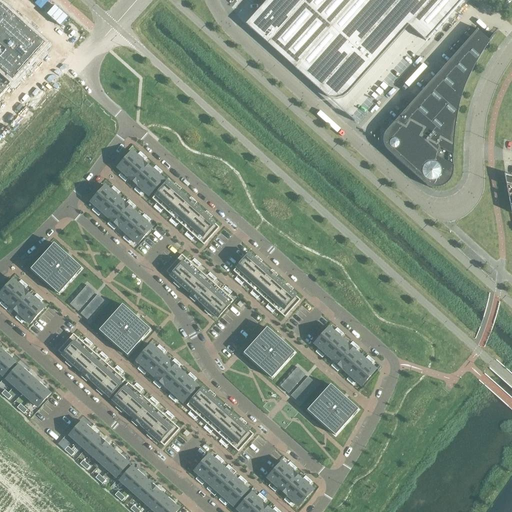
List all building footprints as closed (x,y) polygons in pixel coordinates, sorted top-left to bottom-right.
[(462,0),(267,0),(253,17),(252,18),(251,20),(250,21),(250,23),(250,25),(251,27),(251,29),(252,30),(254,32),(324,95),(330,98),(336,99),(343,98),(348,94),(409,26),(426,41),(462,0)] [(0,95),(45,45),(0,5),(0,95)] [(479,29),(478,29),(387,131),(384,135),(383,140),(384,146),(386,150),(391,155),(426,185),(428,186),(434,188),(441,187),(447,185),(451,181),(453,178),(454,154),(455,130),(458,110),(463,92),(468,80),(476,63),(485,48),(495,35),(494,34),(489,41),(478,31),(479,29)] [(133,167),(140,159),(132,152),(124,160),(133,167)] [(140,174),(148,166),(140,159),(133,167),(140,174)] [(125,175),(133,167),(124,160),(117,168),(125,175)] [(148,181),(155,173),(148,166),(140,174),(148,181)] [(140,174),(133,167),(125,175),(133,182),(140,174)] [(163,180),(155,173),(148,181),(156,188),(163,180)] [(141,189),(148,181),(140,174),(133,182),(141,189)] [(149,196),(156,188),(148,181),(141,189),(149,196)] [(160,206),(176,189),(168,182),(152,199),(160,206)] [(113,193),(105,186),(98,194),(106,201),(113,193)] [(168,213),(184,196),(176,189),(160,206),(168,213)] [(114,208),(121,200),(113,193),(106,201),(114,208)] [(106,201),(98,194),(90,202),(98,209),(106,201)] [(176,220),(191,203),(184,196),(168,213),(176,220)] [(129,207),(121,200),(114,208),(121,215),(129,207)] [(106,216),(114,208),(106,201),(98,209),(106,216)] [(184,227),(199,210),(191,203),(176,220),(184,227)] [(129,222),(136,214),(129,207),(121,215),(129,222)] [(114,223),(121,215),(114,208),(106,216),(114,223)] [(191,234),(207,217),(199,210),(184,227),(191,234)] [(137,229),(144,221),(136,214),(129,222),(137,229)] [(122,230),(129,222),(121,215),(114,223),(122,230)] [(212,227),(215,224),(207,217),(191,234),(200,241),(202,238),(205,235),(207,233),(210,230),(212,227)] [(145,236),(152,228),(144,221),(137,229),(145,236)] [(137,229),(129,222),(122,230),(130,237),(137,229)] [(145,236),(137,229),(130,237),(138,244),(145,236)] [(54,244),(31,270),(59,294),(82,269),(54,244)] [(241,279),(257,261),(249,254),(233,271),(241,279)] [(179,283),(194,266),(186,258),(183,261),(181,264),(178,267),(175,270),(173,273),(170,276),(179,283)] [(249,286),(265,268),(257,261),(241,279),(249,286)] [(186,290),(202,273),(194,266),(179,283),(186,290)] [(257,292),(272,275),(265,268),(249,286),(257,292)] [(194,297),(210,280),(202,273),(186,290),(194,297)] [(265,299),(280,282),(272,275),(257,292),(265,299)] [(13,280),(5,288),(13,295),(21,287),(13,280)] [(202,304),(217,287),(210,280),(194,297),(202,304)] [(272,306),(288,289),(280,282),(265,299),(272,306)] [(28,294),(21,287),(13,295),(21,302),(28,294)] [(210,311),(225,293),(217,287),(202,304),(210,311)] [(5,288),(0,293),(0,297),(6,303),(13,295),(5,288)] [(296,297),(296,296),(288,289),(272,306),(281,314),(283,311),(286,308),(288,305),(291,302),(293,299),(296,297)] [(218,318),(233,301),(225,293),(210,311),(218,318)] [(36,301),(28,294),(21,302),(29,309),(36,301)] [(13,295),(6,303),(14,310),(21,302),(13,295)] [(29,309),(37,316),(44,308),(36,301),(29,309)] [(21,302),(14,310),(22,317),(29,309),(21,302)] [(127,356),(150,330),(123,305),(100,331),(127,356)] [(29,309),(22,317),(30,324),(37,316),(29,309)] [(267,328),(244,354),(272,379),(295,353),(267,328)] [(330,343),(337,335),(329,328),(321,336),(330,343)] [(337,350),(345,342),(337,335),(330,343),(337,350)] [(322,351),(330,343),(321,336),(314,344),(322,351)] [(65,352),(62,355),(70,362),(86,345),(78,338),(75,341),(72,343),(70,346),(67,349),(65,352)] [(345,357),(352,349),(345,342),(337,350),(345,357)] [(337,350),(330,343),(322,351),(330,358),(337,350)] [(86,345),(70,362),(78,369),(94,352),(86,345)] [(159,352),(151,345),(143,353),(151,360),(159,352)] [(360,356),(352,349),(345,357),(353,364),(360,356)] [(338,365),(345,357),(337,350),(330,358),(338,365)] [(94,352),(78,369),(86,376),(101,359),(94,352)] [(166,359),(159,352),(151,360),(159,367),(166,359)] [(144,368),(151,360),(143,353),(136,361),(144,368)] [(15,363),(7,356),(0,363),(0,373),(3,376),(15,363)] [(368,363),(360,356),(353,364),(361,371),(368,363)] [(345,372),(353,364),(345,357),(338,365),(345,372)] [(101,359),(86,376),(94,383),(109,366),(101,359)] [(174,366),(166,359),(159,367),(167,374),(174,366)] [(152,375),(159,367),(151,360),(144,368),(152,375)] [(376,370),(368,363),(361,371),(369,378),(376,370)] [(353,379),(361,371),(353,364),(345,372),(353,379)] [(18,366),(6,379),(14,386),(26,373),(18,366)] [(117,373),(109,366),(94,383),(101,390),(117,373)] [(175,381),(182,373),(174,366),(167,374),(175,381)] [(160,382),(167,374),(159,367),(152,375),(160,382)] [(361,386),(369,378),(361,371),(353,379),(361,386)] [(34,380),(26,373),(14,386),(22,393),(34,380)] [(117,373),(101,390),(110,397),(125,380),(117,373)] [(190,380),(182,373),(175,381),(182,388),(190,380)] [(168,389),(175,381),(167,374),(160,382),(168,389)] [(42,387),(34,380),(22,393),(30,400),(42,387)] [(198,387),(190,380),(182,388),(191,395),(198,387)] [(182,388),(175,381),(168,389),(175,396),(182,388)] [(129,398),(136,390),(128,383),(112,400),(121,407),(129,398)] [(331,385),(308,411),(335,436),(358,410),(331,385)] [(50,394),(42,387),(30,400),(38,407),(50,394)] [(183,403),(191,395),(182,388),(175,396),(183,403)] [(195,413),(210,396),(202,388),(186,406),(195,413)] [(303,403),(308,407),(320,393),(315,389),(303,403)] [(137,405),(144,397),(136,390),(129,398),(121,407),(128,414),(137,405)] [(202,420),(218,403),(210,396),(195,413),(202,420)] [(144,413),(152,404),(144,397),(137,405),(128,414),(136,421),(144,413)] [(210,427),(226,410),(218,403),(202,420),(210,427)] [(152,419),(160,411),(152,404),(144,413),(136,421),(144,428),(152,419)] [(218,434),(233,417),(226,410),(210,427),(218,434)] [(160,426),(167,418),(160,411),(152,419),(144,428),(152,435),(160,426)] [(226,441),(241,424),(233,417),(218,434),(226,441)] [(170,431),(173,428),(175,425),(167,418),(160,426),(152,435),(160,442),(162,440),(165,437),(168,434),(170,431)] [(81,422),(69,435),(77,443),(89,429),(81,422)] [(242,440),(244,437),(247,434),(249,431),(241,424),(226,441),(234,448),(237,445),(239,442),(242,440)] [(97,436),(89,429),(77,443),(85,450),(97,436)] [(105,443),(97,436),(85,450),(93,456),(105,443)] [(113,450),(105,443),(93,456),(101,463),(113,450)] [(120,457),(113,450),(101,463),(108,470),(120,457)] [(210,470),(217,462),(209,455),(201,463),(210,470)] [(128,464),(120,457),(108,470),(117,478),(128,464)] [(217,477),(225,469),(217,462),(210,470),(217,477)] [(282,477),(290,469),(281,462),(274,470),(282,477)] [(202,478),(210,470),(201,463),(194,471),(202,478)] [(128,487),(140,474),(132,467),(120,480),(128,487)] [(232,476),(225,469),(217,477),(225,484),(232,476)] [(297,476),(290,469),(282,477),(290,484),(297,476)] [(210,485),(217,477),(210,470),(202,478),(210,485)] [(275,485),(282,477),(274,470),(267,478),(275,485)] [(136,494),(148,481),(140,474),(128,487),(136,494)] [(233,491),(240,483),(232,476),(225,484),(233,491)] [(298,491),(305,483),(297,476),(290,484),(298,491)] [(225,484),(217,477),(210,485),(218,492),(225,484)] [(283,492),(290,484),(282,477),(275,485),(283,492)] [(143,501),(155,488),(148,481),(136,494),(143,501)] [(248,490),(240,483),(233,491),(241,498),(248,490)] [(306,498),(313,490),(305,483),(298,491),(306,498)] [(233,491),(225,484),(218,492),(226,499),(233,491)] [(291,499),(298,491),(290,484),(283,492),(291,499)] [(151,508),(163,495),(155,488),(143,501),(151,508)] [(241,498),(233,491),(226,499),(234,506),(241,498)] [(299,506),(306,498),(298,491),(291,499),(299,506)] [(251,493),(244,501),(252,508),(259,500),(251,493)] [(155,511),(161,511),(171,502),(163,495),(151,508),(155,511)] [(256,511),(262,511),(267,507),(259,500),(252,508),(256,511)] [(240,511),(248,511),(252,508),(244,501),(237,509),(240,511)] [(176,511),(179,509),(171,502),(161,511),(176,511)]
